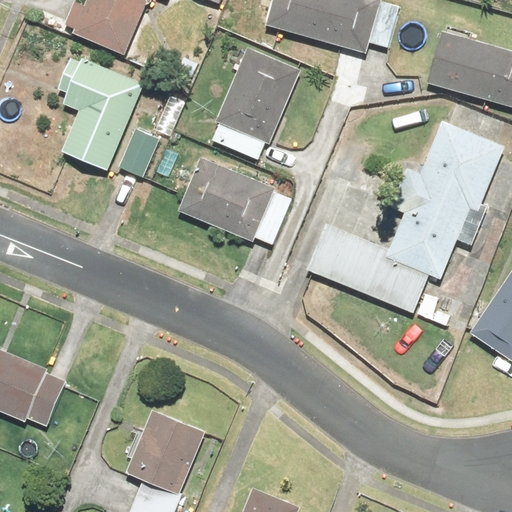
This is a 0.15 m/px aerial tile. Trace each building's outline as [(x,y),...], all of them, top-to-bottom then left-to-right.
[(130,53),(152,0),(89,0),(88,3),(79,0),(73,0),(63,25),(130,53)] [(187,0),(174,0),(167,17),(205,33),(214,11),(187,0)] [(372,49),(373,44),(393,49),(404,4),(388,0),(277,0),(271,24),(372,49)] [(511,51),(476,41),(479,30),(457,23),(453,34),(450,33),(435,84),(511,106),(511,51)] [(303,64),(252,46),(219,141),(270,159),(303,64)] [(111,169),(149,85),(79,53),(64,86),(74,91),(69,102),(87,111),(70,150),(111,169)] [(507,147),(447,124),(429,174),(412,167),(397,208),(411,214),(397,251),(332,226),(314,273),(420,313),(434,276),(449,281),(462,245),(476,250),(492,206),(486,203),(507,147)] [(166,137),(139,126),(122,165),(149,177),(166,137)] [(208,158),(187,211),(280,248),(301,196),(208,158)] [(511,280),(479,329),(511,351),(511,280)] [(0,345),(0,404),(48,425),(69,375),(0,345)] [(209,430),(158,409),(133,468),(184,489),(209,430)] [(301,511),(303,508),(259,490),(249,511),(301,511)]
